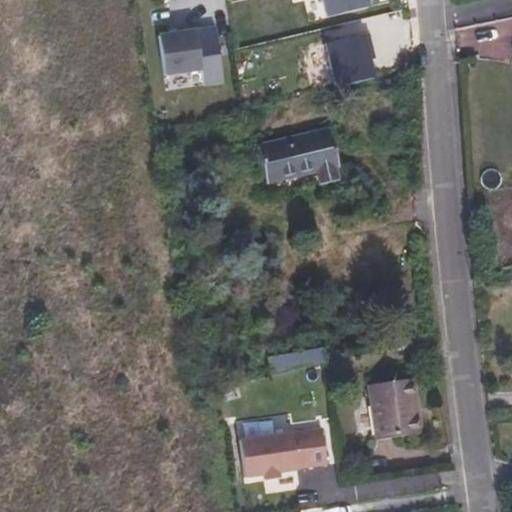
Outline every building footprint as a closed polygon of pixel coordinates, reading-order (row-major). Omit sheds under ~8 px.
[(321,0),(326,18),(367,9),(365,0),(321,0)] [(194,32),(157,37),(163,77),(200,71),(194,32)] [(335,88),(373,79),(369,61),(366,51),(371,50),(367,34),(325,45),(335,88)] [(332,167),(338,166),(329,130),(256,147),(265,183),(316,171),(320,184),(336,180),(332,167)] [(266,359),(269,374),(323,363),(320,348),(266,359)] [(411,379),(367,385),(374,441),(419,435),(411,379)] [(325,466),(320,430),(238,442),(243,479),(262,476),(276,474),(325,466)]
